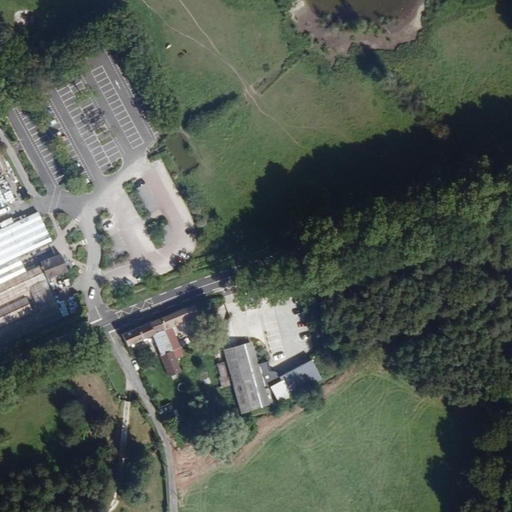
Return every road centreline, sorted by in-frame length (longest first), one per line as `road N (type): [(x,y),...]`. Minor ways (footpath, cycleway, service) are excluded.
road 1 (primary): [(107,325),(233,275),(511,192)]
road 2 (residential): [(107,325),(163,439),(169,511)]
